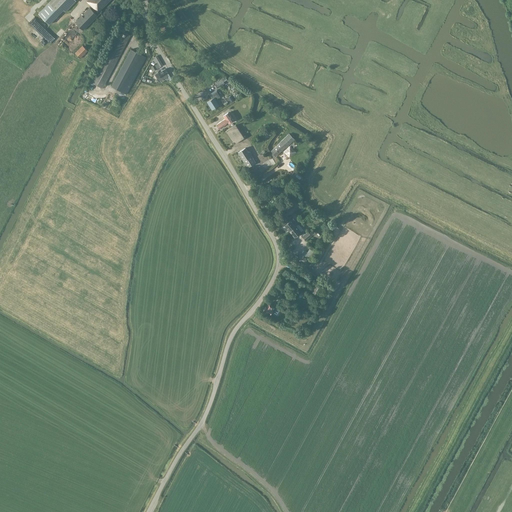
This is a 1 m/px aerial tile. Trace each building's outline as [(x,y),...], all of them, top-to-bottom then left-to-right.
[(51,0),(38,13),(49,24),(63,10),(65,12),(76,1),(74,0),(51,0)] [(98,12),(110,0),(87,0),(87,1),(91,6),(89,7),(75,22),(83,30),(97,16),(97,15),(99,14),(98,12)] [(119,30),(91,82),(102,88),(130,36),(125,33),(127,28),(120,21),(116,28),(119,30)] [(82,46),(75,53),(80,58),(87,51),(82,46)] [(126,94),(146,57),(131,49),(111,86),(126,94)] [(154,58),(155,58),(153,59),(155,63),(157,62),(158,64),(155,65),(156,68),(162,65),(160,61),(157,56),(154,58)] [(166,74),(168,73),(165,69),(158,73),(158,72),(154,74),(157,79),(156,79),(157,81),(158,80),(159,82),(162,80),(167,77),(166,74)] [(225,83),(228,80),(226,77),(222,79),(214,84),(217,88),(225,83)] [(219,106),(215,100),(220,97),(216,92),(210,96),(211,99),(207,102),(212,110),(219,106)] [(228,123),(233,120),(228,112),(223,116),(225,119),(216,124),(219,128),(227,123),(228,123)] [(250,136),(253,126),(250,126),(252,120),(244,118),(242,123),(246,124),(246,126),(248,127),(246,135),(250,136)] [(234,144),(244,138),(235,125),(225,132),(234,144)] [(275,157),(294,139),(289,134),(270,151),(275,157)] [(283,151),(289,158),(295,152),(289,145),(283,151)] [(251,156),(252,155),(250,152),(249,152),(249,151),(248,152),(245,148),(238,152),(243,161),(247,168),(255,163),(251,156)] [(283,207),(287,212),(294,207),(290,202),(283,207)] [(293,218),(284,226),(289,231),(296,226),(298,224),(293,218)] [(294,237),(301,232),(296,226),(289,231),(294,237)] [(311,236),(308,232),(308,231),(305,234),(303,232),(301,234),(303,236),(302,236),(305,240),(311,236)] [(303,257),(306,259),(313,251),(310,248),(303,257)] [(289,261),(290,261),(289,262),(291,263),(290,264),(303,270),(306,265),(301,263),(301,264),(297,262),(299,257),(295,255),(294,257),(292,256),(289,261)] [(317,295),(320,287),(316,285),(312,293),(317,295)] [(269,314),(270,313),(275,316),(279,310),(268,303),(266,307),(265,306),(263,310),(269,314)]
